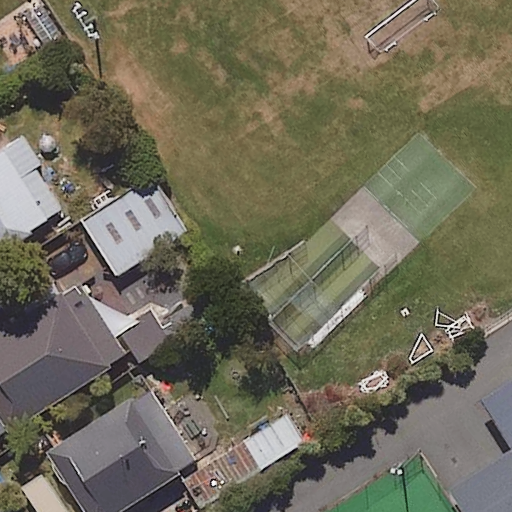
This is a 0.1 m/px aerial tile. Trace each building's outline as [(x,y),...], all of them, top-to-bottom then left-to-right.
[(21,126),(0,139),(0,241),(62,202),(36,161),(41,158),(21,126)] [(475,190),(419,134),(369,185),(425,240),(475,190)] [(183,226),(149,171),(62,225),(96,278),(115,267),(117,270),(126,264),(137,281),(164,264),(153,245),(183,226)] [(97,305),(78,275),(0,324),(0,427),(98,366),(106,379),(233,298),(220,277),(159,315),(145,293),(120,309),(111,296),(97,305)] [(444,487),(459,511),(511,511),(511,369),(480,390),(511,441),(444,487)] [(131,388),(43,444),(86,511),(106,511),(199,454),(152,380),(134,392),(131,388)] [(307,433),(289,404),(180,473),(199,502),(307,433)]
